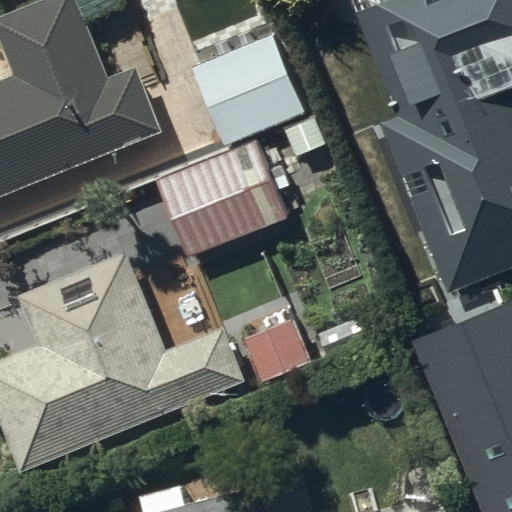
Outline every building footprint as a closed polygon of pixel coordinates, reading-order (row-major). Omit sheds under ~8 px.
[(0,189),(163,122),(137,61),(110,72),(80,0),(26,0),(0,11),(0,24),(18,67),(0,74),(0,189)] [(403,109),(387,115),(455,287),(511,264),(511,0),(364,0),(360,2),(403,109)] [(275,28),(196,61),(228,138),(308,105),(275,28)] [(257,135),(160,171),(192,249),(287,210),(257,135)] [(0,399),(26,463),(248,370),(226,317),(171,340),(130,242),(21,288),(40,333),(0,349),(0,399)] [(511,511),(511,291),(415,329),(487,511),(511,511)] [(247,332),(264,373),(314,353),(297,311),(247,332)] [(145,511),(251,511),(249,501),(202,511),(187,511),(184,498),(145,507),(145,511)]
